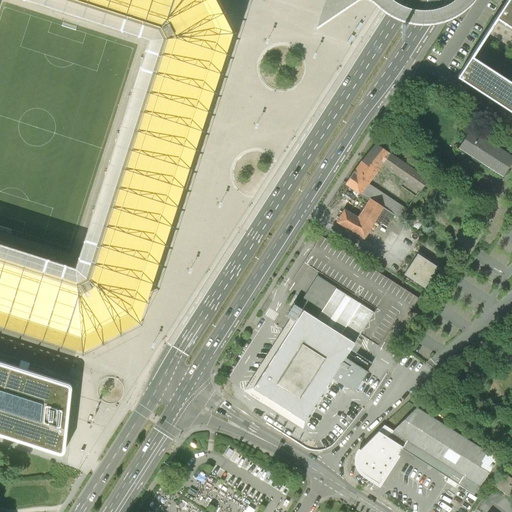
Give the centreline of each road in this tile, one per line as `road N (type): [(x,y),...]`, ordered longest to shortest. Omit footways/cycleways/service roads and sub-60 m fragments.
road 1 (primary): [(406,0),(162,383)]
road 2 (primary): [(202,360),(440,0)]
road 3 (primary): [(162,383),(79,511)]
road 4 (primary): [(109,511),(181,394)]
road 5 (unclassified): [(325,474),(375,411),(413,382)]
